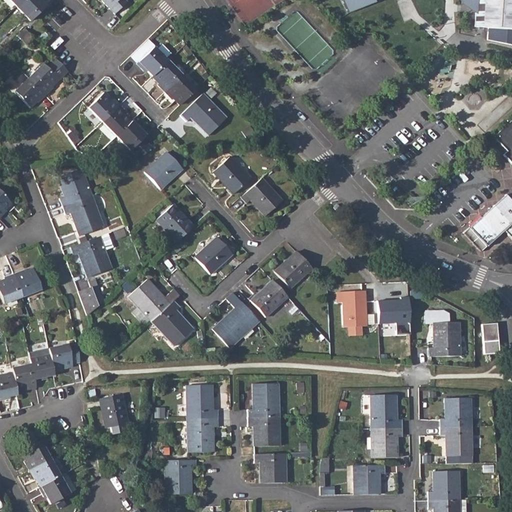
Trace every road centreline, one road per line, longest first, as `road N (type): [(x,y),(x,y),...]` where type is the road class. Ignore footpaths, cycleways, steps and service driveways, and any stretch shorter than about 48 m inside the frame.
road 1 (tertiary): [(341,178),(247,76),(193,0)]
road 2 (tertiary): [(508,288),(410,245),(341,178)]
road 3 (residential): [(108,66),(25,147),(24,170),(45,224)]
road 4 (residential): [(234,418),(227,486),(283,493),(302,505)]
road 5 (residential): [(414,374),(413,473),(404,476),(404,504)]
